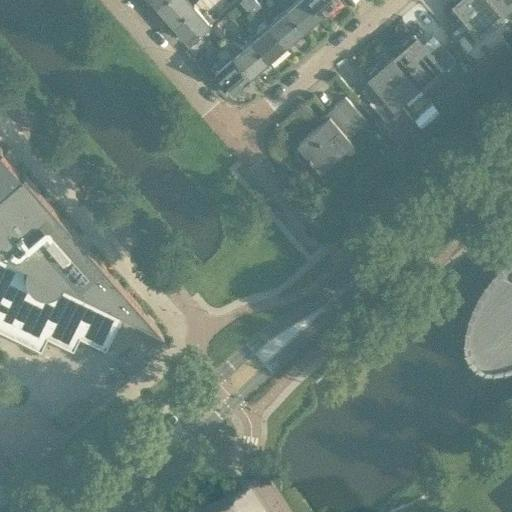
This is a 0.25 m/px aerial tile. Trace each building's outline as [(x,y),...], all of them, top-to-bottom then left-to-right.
[(193,2),(190,0),(159,0),(155,3),(171,21),(193,2)] [(250,14),(260,6),(255,0),(252,0),(244,7),(250,14)] [(310,0),(293,0),(285,7),(302,27),(320,12),(310,0)] [(310,0),(320,12),(333,0),(310,0)] [(451,0),(454,2),(467,17),(457,25),(452,30),(460,40),(459,41),(466,49),(473,43),(483,34),(477,27),(500,8),(492,0),(451,0)] [(187,39),(209,20),(193,2),(171,21),(187,39)] [(231,18),(239,11),(234,6),(226,12),(231,18)] [(285,7),(267,23),(284,43),(302,27),(285,7)] [(267,23),(249,39),(266,58),(284,43),(267,23)] [(218,38),(224,33),(216,24),(210,29),(218,38)] [(208,28),(199,37),(205,44),(214,35),(208,28)] [(439,41),(428,51),(415,36),(393,55),(415,81),(438,61),(444,68),(455,59),(439,41)] [(232,39),(224,46),(249,74),(266,58),(249,39),(239,47),(232,39)] [(221,57),(210,66),(213,69),(213,70),(220,77),(233,92),(251,77),(249,74),(224,46),(221,49),(219,50),(217,52),(221,57)] [(473,63),(482,73),(496,62),(487,51),(473,63)] [(392,101),(415,81),(393,55),(384,63),(381,60),(367,72),(383,90),(373,99),(388,117),(398,108),(392,101)] [(347,134),(364,119),(344,96),(325,112),(328,115),(297,141),(299,143),(294,149),(301,158),(307,154),(309,156),(310,156),(317,164),(349,137),(347,134)] [(20,174),(4,156),(0,150),(0,328),(40,349),(47,335),(73,348),(79,335),(105,348),(118,320),(115,318),(119,309),(163,330),(22,171),(20,174)] [(511,250),(508,253),(507,252),(507,253),(506,254),(506,253),(498,259),(498,260),(497,259),(496,259),(497,260),(487,267),(478,277),(480,278),(474,287),(466,301),(459,321),(457,333),(458,344),(463,354),(470,362),(480,367),(491,369),(503,367),(511,364),(511,250)]
